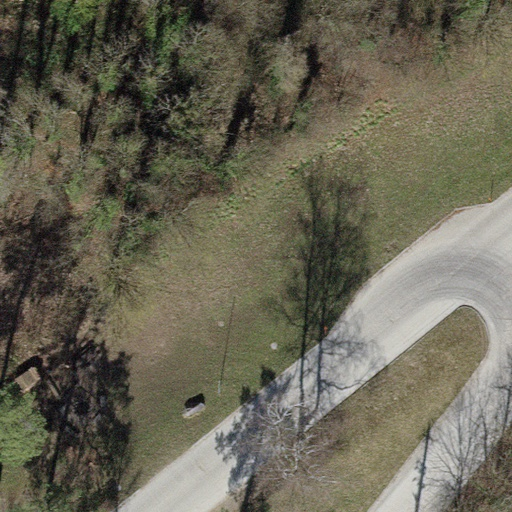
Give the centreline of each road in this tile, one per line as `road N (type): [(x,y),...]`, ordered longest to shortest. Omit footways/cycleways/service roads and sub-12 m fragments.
road 1 (unclassified): [(495,248),(166,511)]
road 2 (unclassified): [(511,336),(497,409),(413,511)]
